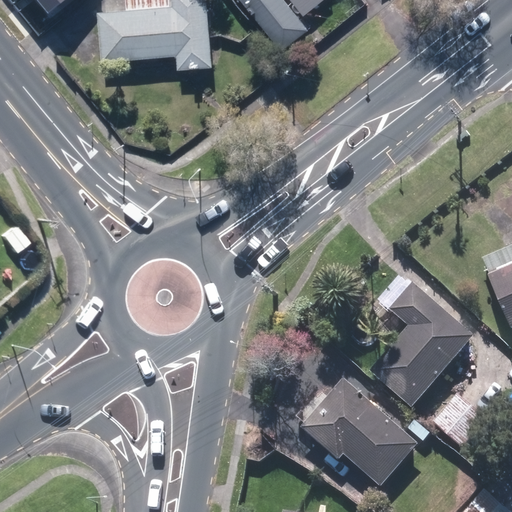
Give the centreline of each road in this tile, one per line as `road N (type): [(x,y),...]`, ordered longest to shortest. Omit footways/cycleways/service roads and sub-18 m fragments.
road 1 (secondary): [(186,239),(347,123),(413,105)]
road 2 (secondary): [(413,105),(224,286)]
road 3 (secondary): [(24,123),(167,235)]
road 4 (secondary): [(213,332),(184,511)]
road 5 (secondary): [(151,494),(127,449),(91,419),(25,396)]
road 6 (secondary): [(114,257),(24,123)]
road 7 (secondary): [(151,494),(160,437),(147,356)]
road 8 (tertiary): [(25,396),(103,305)]
